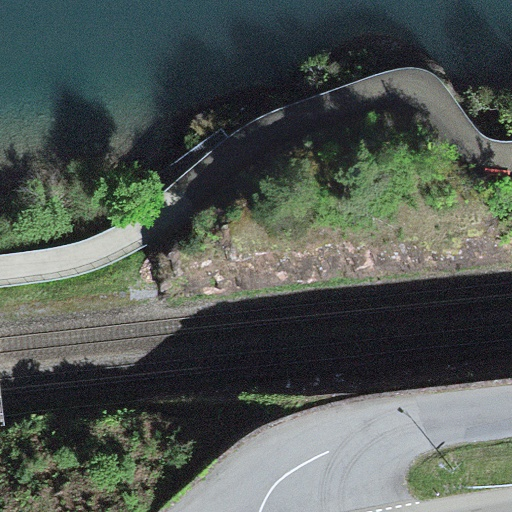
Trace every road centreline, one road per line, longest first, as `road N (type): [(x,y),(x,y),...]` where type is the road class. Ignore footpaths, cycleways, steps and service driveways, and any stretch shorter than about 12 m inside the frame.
road 1 (track): [(511,158),(471,147),(437,100),(402,87),(260,135),(125,240),(57,264),(0,270)]
road 2 (residential): [(263,511),(280,484),(339,446),(511,413)]
